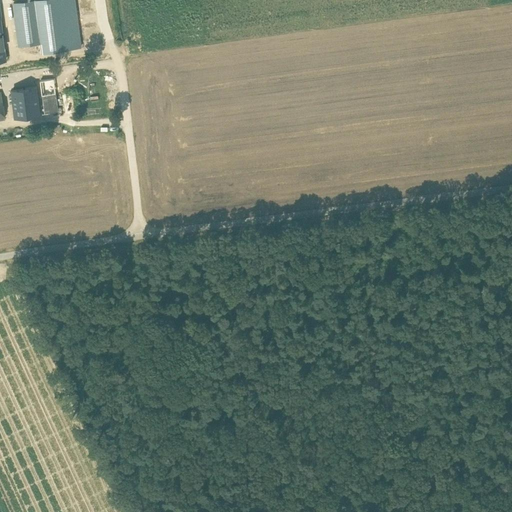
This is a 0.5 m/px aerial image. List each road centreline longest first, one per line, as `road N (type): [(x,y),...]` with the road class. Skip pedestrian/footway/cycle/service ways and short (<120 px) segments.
road 1 (track): [(0,256),(511,188)]
road 2 (track): [(7,255),(125,511)]
road 3 (track): [(21,61),(96,49),(122,62),(141,234)]
